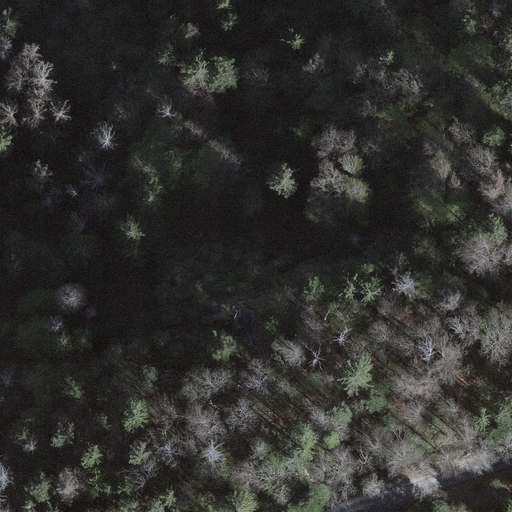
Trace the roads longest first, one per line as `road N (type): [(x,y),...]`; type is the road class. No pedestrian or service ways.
road 1 (track): [(341,511),(435,485),(511,488)]
road 2 (unclassified): [(387,511),(435,485),(511,459)]
